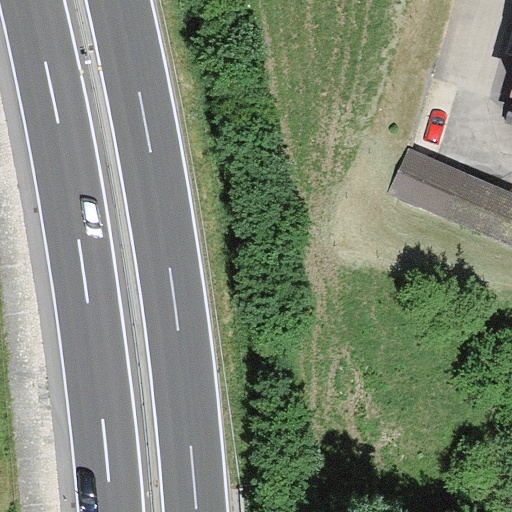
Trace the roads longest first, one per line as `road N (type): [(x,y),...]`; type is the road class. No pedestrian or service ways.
road 1 (motorway): [(30,0),(82,273),(110,511)]
road 2 (motorway): [(195,511),(168,254),(119,0)]
